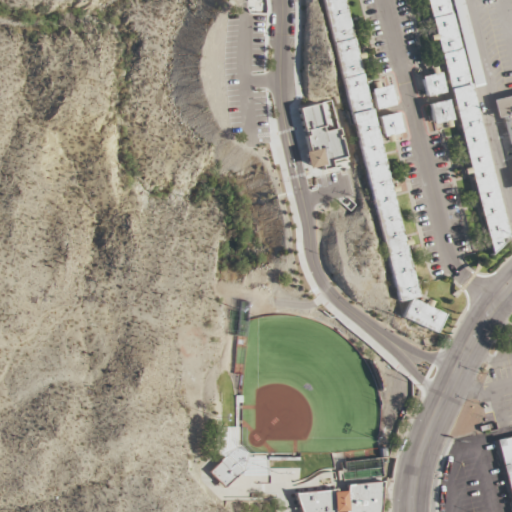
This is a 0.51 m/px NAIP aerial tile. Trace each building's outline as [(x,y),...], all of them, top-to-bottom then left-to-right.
[(320,0),(393,303),(407,299),(409,300),(402,318),(437,332),(445,312),(416,301),(343,0),(320,0)] [(427,0),(487,252),(503,248),(501,239),(508,238),(472,87),(480,85),(460,0),(427,0)] [(433,70),(434,73),(419,77),(425,97),(444,92),(438,68),(433,70)] [(369,87),(374,110),(394,105),(388,83),(369,87)] [(511,94),(497,98),(511,170),(511,94)] [(426,104),(431,125),(451,120),(446,99),(426,104)] [(302,131),(297,109),(317,104),(330,100),(337,128),(339,135),(337,136),(338,139),(340,138),(344,157),(329,161),(331,167),(321,170),(320,166),(307,169),(303,153),(307,152),(304,137),(307,136),(305,131),(302,131)] [(381,137),(402,132),(396,111),(376,117),(381,137)] [(234,396),(239,396),(242,396),(242,403),(237,403),(237,427),(234,427),(234,396)] [(241,427),(222,428),(222,457),(238,472),(242,475),(267,476),(267,461),(267,457),(267,454),(250,454),(241,444),(241,427)] [(511,511),(511,438),(495,443),(511,511)] [(222,457),(207,472),(223,488),(238,472),(222,457)] [(376,511),(298,511),(292,494),(333,489),(332,493),(343,492),(344,486),(380,482),(376,511)]
